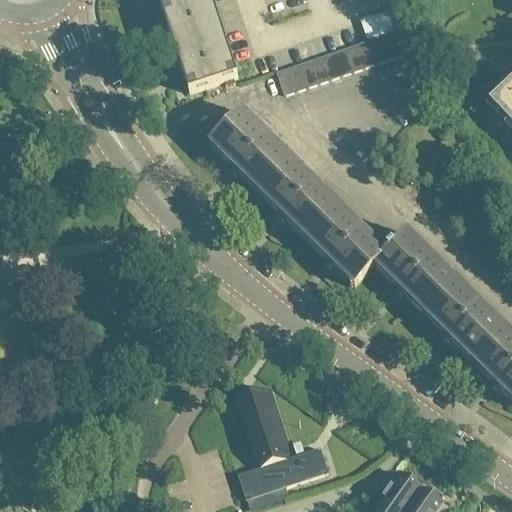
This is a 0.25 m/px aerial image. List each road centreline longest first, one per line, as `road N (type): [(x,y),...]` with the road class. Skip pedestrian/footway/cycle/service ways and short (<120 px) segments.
road 1 (secondary): [(511,479),(269,305)]
road 2 (residential): [(141,511),(149,470),(269,305)]
road 3 (secondary): [(269,305),(180,223),(120,143)]
road 4 (secondary): [(28,17),(91,121),(120,143)]
road 5 (secondary): [(120,143),(122,128),(72,48),(59,3)]
